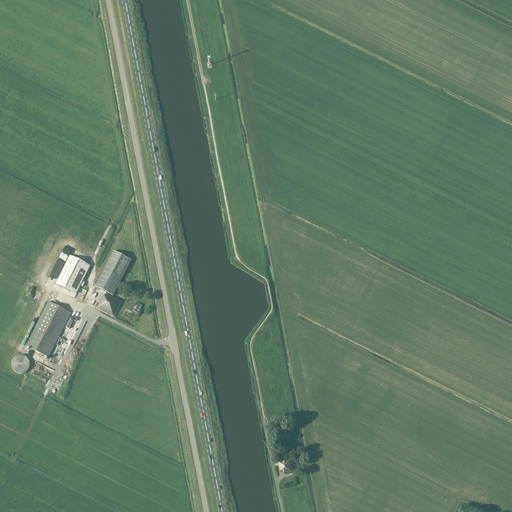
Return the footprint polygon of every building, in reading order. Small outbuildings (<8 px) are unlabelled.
[(113,252),(95,288),(113,297),(131,261),(113,252)] [(71,257),(56,285),(75,294),(89,266),(71,257)] [(97,308),(96,309),(113,318),(121,303),(104,295),(103,298),(102,298),(99,304),(97,303),(95,307),(97,308)] [(26,346),(37,352),(48,358),(71,313),(48,302),(26,346)] [(28,367),(28,365),(28,363),(27,362),(27,361),(26,359),(24,358),(23,358),(21,357),(19,357),(18,357),(16,358),(15,359),(14,360),(13,362),(13,363),(12,365),(12,366),(13,368),(14,369),(14,370),(15,371),(16,372),(18,372),(19,373),(21,373),(23,372),(25,372),(26,371),(27,370),(27,368),(28,367)] [(283,472),(284,472),(285,475),(293,474),(291,464),(284,465),(283,462),(278,463),(280,472),(283,471),(283,472)]
